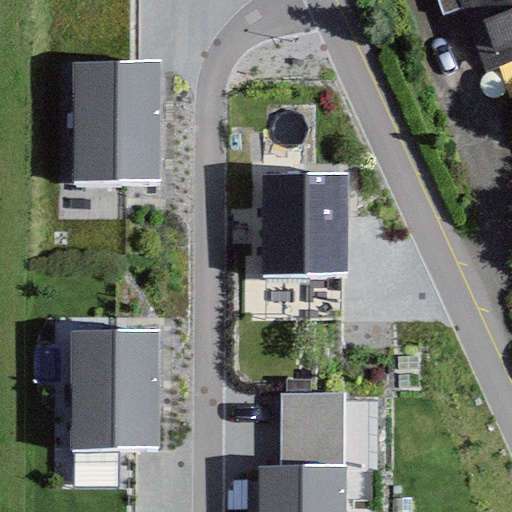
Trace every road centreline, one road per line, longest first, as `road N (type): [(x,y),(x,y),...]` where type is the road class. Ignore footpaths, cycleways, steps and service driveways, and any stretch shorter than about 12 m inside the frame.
road 1 (residential): [(210,511),(205,174),(218,55),(280,0)]
road 2 (residential): [(325,0),(511,406)]
